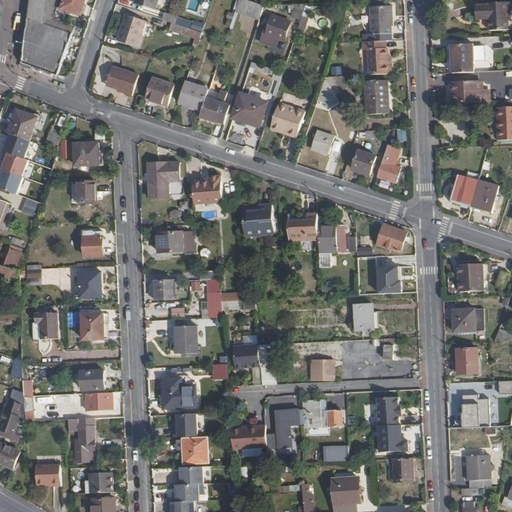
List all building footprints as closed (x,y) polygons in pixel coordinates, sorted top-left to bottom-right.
[(30,0),(22,63),(59,76),(73,34),(76,26),(54,18),(58,0),(30,0)] [(86,0),(64,0),(61,9),(81,15),(86,0)] [(135,0),(135,3),(156,10),(159,0),(135,0)] [(197,9),(199,0),(190,0),(189,7),(197,9)] [(246,0),(239,0),(236,12),(238,13),(260,20),(262,13),(265,6),(246,0)] [(477,5),(477,20),(490,19),(491,31),(510,30),(509,20),(511,20),(511,9),(509,9),(508,2),(489,3),(489,4),(477,5)] [(307,4),(265,6),(262,13),(294,11),(292,17),(302,20),(307,4)] [(393,6),(370,7),(372,35),(374,35),(374,41),(387,41),(393,41),(392,26),(392,18),(393,18),(393,6)] [(165,12),(163,20),(172,23),(176,24),(178,17),(165,12)] [(233,29),(238,13),(236,12),(230,28),(233,29)] [(147,21),(126,14),(118,41),(138,48),(147,21)] [(284,40),(291,21),(273,15),(268,33),(267,33),(265,32),(263,39),(277,44),(279,38),(284,40)] [(191,29),(203,33),(206,24),(194,20),(191,29)] [(176,24),(172,23),(170,31),(201,40),(203,33),(176,24)] [(87,30),(76,26),(73,34),(84,38),(87,30)] [(374,41),(363,42),(364,50),(368,50),(370,75),(393,74),(392,63),(389,63),(389,57),(388,48),(387,48),(387,41),(374,41)] [(451,45),(453,73),(475,72),(474,44),(451,45)] [(263,70),(283,76),(284,73),(252,62),(250,68),(263,72),(263,70)] [(114,66),(107,85),(119,89),(122,90),(122,92),(133,96),(140,75),(114,66)] [(341,76),(325,77),(335,93),(336,94),(348,87),(341,76)] [(169,107),(176,84),(154,77),(147,100),(169,107)] [(326,98),(335,93),(325,77),(319,96),(326,98)] [(388,80),(366,81),(367,115),(390,114),(388,80)] [(453,82),(454,103),(484,102),(484,91),(483,81),(453,82)] [(210,89),(187,82),(180,103),(203,110),(208,97),(210,90),(210,89)] [(217,100),(208,97),(203,110),(201,118),(218,123),(219,122),(225,124),(232,103),(225,101),(228,93),(220,90),(220,93),(217,100)] [(210,90),(208,97),(217,100),(220,93),(210,90)] [(261,124),(268,103),(242,94),(234,118),(247,122),(248,120),(261,124)] [(299,135),(306,112),(280,103),(271,129),(284,133),(285,130),(299,135)] [(511,106),(497,108),(498,140),(511,139),(511,106)] [(17,109),(8,133),(14,135),(31,142),(39,117),(17,109)] [(50,130),(47,140),(60,145),(63,135),(50,130)] [(376,130),(367,130),(367,138),(377,138),(376,130)] [(329,155),(335,136),(318,131),(313,149),(329,155)] [(30,142),(14,135),(7,153),(3,164),(0,162),(0,187),(30,199),(33,190),(14,183),(30,142)] [(72,158),(71,140),(62,141),(63,158),(72,158)] [(76,166),(101,166),(101,151),(100,142),(75,143),(76,166)] [(389,145),(386,153),(399,157),(401,149),(389,145)] [(371,176),(377,156),(360,150),(353,170),(371,176)] [(386,153),(383,162),(394,165),(395,163),(396,164),(399,157),(386,153)] [(170,197),(169,182),(181,181),(180,162),(148,164),(150,198),(170,197)] [(394,165),(383,162),(378,177),(397,183),(402,168),(394,165)] [(480,180),(481,175),(469,171),(468,177),(480,180)] [(223,173),(211,174),(211,176),(211,180),(203,180),(193,180),(194,200),(224,199),(223,173)] [(473,207),(480,180),(468,177),(459,175),(452,201),(473,207)] [(480,180),(473,207),(494,212),(501,186),(480,180)] [(97,182),(79,183),(80,204),(98,204),(97,182)] [(0,226),(9,203),(0,199),(0,226)] [(28,199),(23,213),(35,217),(40,203),(28,199)] [(246,237),(276,234),(274,205),(260,206),(260,209),(243,210),(246,237)] [(290,221),(291,242),(320,240),(319,214),(308,214),(309,220),(290,221)] [(378,245),(402,253),(409,232),(385,224),(378,245)] [(345,225),(320,226),(321,253),(321,268),(332,267),(332,253),(347,252),(345,225)] [(94,231),(84,231),(85,257),(105,256),(104,236),(103,236),(94,237),(94,232),(94,231)] [(159,253),(185,252),(185,244),(184,234),(184,232),(158,233),(159,253)] [(362,247),(362,255),(373,255),(373,247),(362,247)] [(8,248),(0,269),(0,271),(18,278),(21,270),(16,269),(22,252),(8,248)] [(379,293),(405,292),(405,263),(393,264),(393,257),(379,257),(379,293)] [(459,265),(460,292),(485,291),(485,281),(484,264),(459,265)] [(42,265),(28,266),(30,285),(44,284),(42,265)] [(219,270),(201,271),(202,279),(219,278),(219,270)] [(496,287),(505,290),(510,274),(502,271),(496,287)] [(81,299),(104,297),(102,272),(80,273),(81,299)] [(176,280),(156,281),(157,301),(177,300),(176,280)] [(193,281),(192,291),(201,292),(201,281),(193,281)] [(221,283),(211,285),(211,293),(222,292),(221,283)] [(224,318),(222,292),(211,293),(209,293),(211,318),(224,318)] [(257,300),(245,301),(245,304),(245,309),(257,309),(257,300)] [(374,303),(355,305),(357,332),(376,331),(374,303)] [(173,318),(186,317),(186,308),(173,308),(173,318)] [(455,332),(486,331),(485,308),(454,310),(455,332)] [(20,316),(1,312),(0,315),(0,319),(18,324),(20,316)] [(58,312),(36,313),(36,323),(41,323),(42,340),(60,339),(58,312)] [(80,328),(79,313),(70,313),(71,329),(80,328)] [(84,341),(106,340),(106,313),(83,314),(84,341)] [(199,326),(175,326),(176,354),(186,354),(186,357),(203,356),(202,347),(199,347),(199,326)] [(511,340),(511,334),(500,329),(496,341),(511,340)] [(275,344),(276,344),(276,336),(262,337),(262,345),(275,344)] [(395,338),(373,340),(373,346),(385,345),(384,359),(394,360),(395,338)] [(237,369),(262,367),(260,345),(260,344),(235,346),(237,369)] [(262,367),(263,385),(278,385),(275,344),(262,345),(260,345),(262,367)] [(480,374),(479,348),(457,349),(458,375),(480,374)] [(14,370),(23,372),(25,360),(16,358),(14,370)] [(312,381),(336,381),(336,360),(312,360),(312,381)] [(215,379),(231,378),(231,363),(215,364),(215,379)] [(344,368),(343,379),(354,380),(354,369),(344,368)] [(86,390),(110,389),(108,369),(85,370),(86,390)] [(183,378),(163,379),(164,409),(197,408),(196,385),(183,386),(183,378)] [(33,380),(24,381),(25,396),(33,396),(34,396),(33,380)] [(511,380),(501,381),(501,394),(511,393),(511,380)] [(114,393),(86,394),(87,411),(114,409),(114,393)] [(464,428),(489,427),(488,399),(478,399),(478,395),(463,395),(464,413),(463,413),(464,428)] [(33,396),(25,396),(26,421),(31,421),(30,411),(34,410),(33,396)] [(378,398),(380,426),(401,425),(400,416),(403,416),(402,406),(400,406),(399,397),(378,398)] [(304,401),(306,428),(343,426),(343,410),(326,411),(321,411),(321,400),(304,401)] [(10,401),(0,429),(22,437),(26,427),(25,413),(21,411),(20,405),(10,401)] [(276,411),(279,448),(293,447),(292,426),(302,425),(300,409),(276,411)] [(197,413),(178,414),(178,425),(174,426),(175,436),(198,435),(197,413)] [(95,418),(69,420),(69,431),(80,431),(81,440),(76,440),(77,463),(95,462),(95,451),(96,451),(95,418)] [(403,434),(403,425),(380,426),(381,452),(410,451),(409,441),(402,441),(401,434),(403,434)] [(233,430),(234,451),(268,448),(267,433),(267,427),(259,427),(259,426),(249,427),(249,429),(243,429),(233,430)] [(267,433),(268,448),(278,448),(276,432),(267,433)] [(185,464),(210,463),(209,438),(184,439),(185,464)] [(22,452),(1,442),(0,445),(0,462),(14,468),(22,452)] [(326,451),(327,461),(342,460),(341,450),(326,451)] [(470,488),(492,487),(490,455),(469,456),(470,488)] [(413,458),(395,459),(396,481),(414,481),(413,458)] [(54,486),(62,486),(61,464),(37,465),(38,484),(47,484),(53,483),(54,486)] [(177,475),(178,485),(200,484),(204,484),(204,467),(181,468),(181,475),(177,475)] [(92,493),(115,493),(114,472),(91,473),(92,493)] [(357,511),(357,503),(362,503),(360,477),(334,479),(336,511),(357,511)] [(174,492),(174,502),(195,501),(200,501),(200,484),(178,485),(177,485),(178,492),(174,492)] [(303,484),(272,487),(272,494),(303,491),(303,484)] [(315,511),(314,495),(311,495),(310,484),(303,484),(303,491),(305,511),(315,511)] [(261,486),(262,494),(272,494),(271,485),(261,486)] [(511,489),(509,498),(506,497),(503,505),(511,508),(511,489)] [(116,511),(116,498),(93,500),(93,511),(116,511)] [(195,511),(195,501),(174,502),(169,502),(169,511),(195,511)] [(475,502),(465,503),(465,511),(481,511),(481,507),(475,508),(475,502)]
